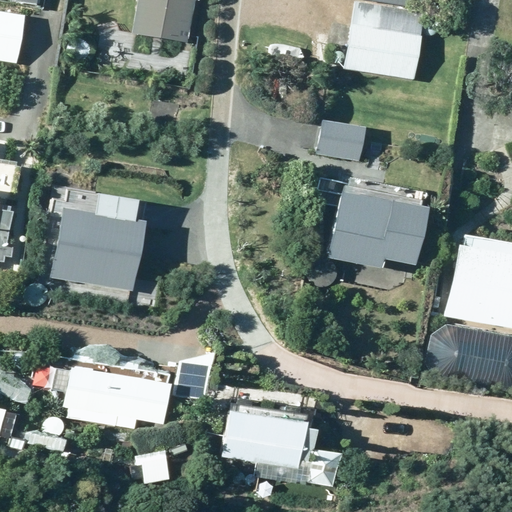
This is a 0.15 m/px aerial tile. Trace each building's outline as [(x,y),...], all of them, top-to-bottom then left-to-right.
[(136,0),(131,34),(187,42),(193,0),(198,0),(199,0),(136,0)] [(0,60),(17,63),(24,16),(0,11),(0,60)] [(421,34),(349,23),(342,69),(414,80),(421,34)] [(74,38),(71,60),(83,62),(87,40),(74,38)] [(320,120),(316,154),(360,159),(364,126),(320,120)] [(0,261),(3,262),(4,256),(11,257),(12,246),(5,245),(10,212),(0,210),(0,198),(9,199),(14,166),(3,164),(7,142),(0,140),(0,261)] [(383,260),(415,266),(425,209),(388,202),(387,208),(337,198),(325,259),(381,270),(383,260)] [(51,277),(132,291),(144,223),(63,209),(51,277)] [(443,316),(511,328),(511,256),(455,246),(443,316)] [(425,365),(436,378),(511,388),(511,335),(444,325),(430,337),(425,365)] [(170,384),(69,367),(62,406),(67,407),(66,418),(114,426),(116,416),(164,423),(170,384)] [(220,457),(254,462),(252,477),(308,486),(309,484),(334,488),(340,454),(314,450),(318,430),(310,428),(313,414),(304,413),(304,415),(229,403),(220,457)] [(0,410),(0,431),(12,433),(14,413),(0,410)] [(167,458),(138,460),(140,489),(168,488),(167,458)]
